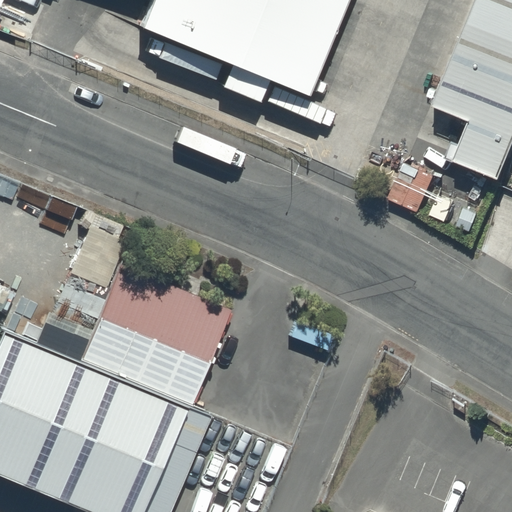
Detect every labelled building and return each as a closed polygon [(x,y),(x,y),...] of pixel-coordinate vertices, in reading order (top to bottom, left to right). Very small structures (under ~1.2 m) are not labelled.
[(151,0),(139,31),(297,97),(337,0),(151,0)] [(497,173),(511,134),(511,0),(475,0),(433,104),(467,118),(452,155),(497,173)] [(19,209),(8,236),(104,276),(115,249),(19,209)] [(226,311),(118,266),(79,359),(187,404),(226,311)] [(0,476),(83,511),(163,511),(203,420),(0,332),(0,476)]
